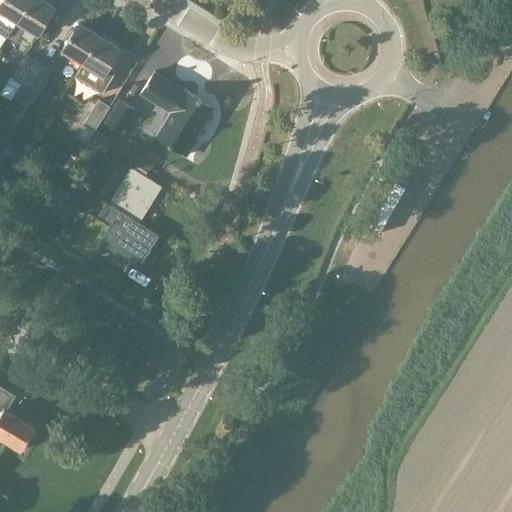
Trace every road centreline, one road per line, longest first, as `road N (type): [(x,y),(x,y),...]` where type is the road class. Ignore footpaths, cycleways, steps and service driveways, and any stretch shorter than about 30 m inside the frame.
road 1 (secondary): [(129,511),(252,281),(289,192)]
road 2 (residential): [(295,48),(231,48),(139,0)]
